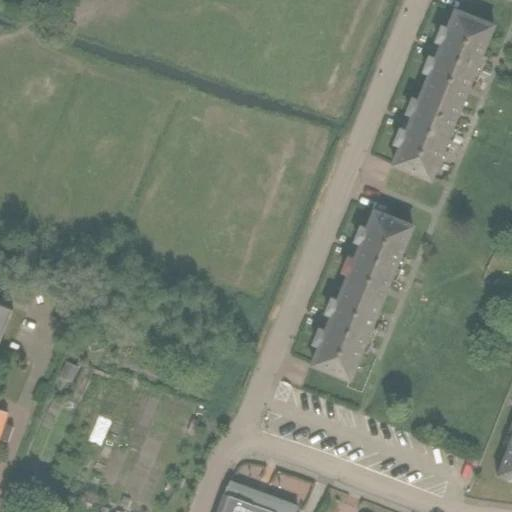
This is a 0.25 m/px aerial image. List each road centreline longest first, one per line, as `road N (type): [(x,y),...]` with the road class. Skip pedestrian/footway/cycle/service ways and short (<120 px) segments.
road 1 (residential): [(413,0),(238,435)]
road 2 (residential): [(238,435),(464,511)]
